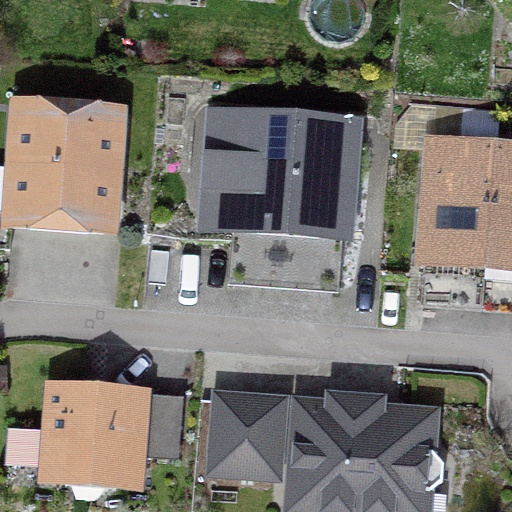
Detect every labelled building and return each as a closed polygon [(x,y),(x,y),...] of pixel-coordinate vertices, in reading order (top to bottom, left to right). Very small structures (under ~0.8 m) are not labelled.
[(432,147),(424,249),(486,253),(494,152),(496,136),(497,118),(458,114),(455,149),(432,147)] [(20,116),(12,217),(107,224),(115,123),(20,116)] [(235,192),(233,223),(342,231),(350,131),(211,122),(203,190),(235,192)] [(511,153),(510,153),(511,138),(496,136),(494,152),(486,253),(484,281),(511,282),(511,153)] [(138,480),(140,456),(175,459),(180,401),(50,388),(44,473),(138,480)] [(429,493),(442,482),(443,466),(432,453),(428,453),(430,418),(378,414),(379,404),(331,400),(331,410),(299,408),(291,510),(316,511),(423,511),(425,493),(429,493)] [(219,401),(214,471),(274,476),(279,406),(219,401)]
